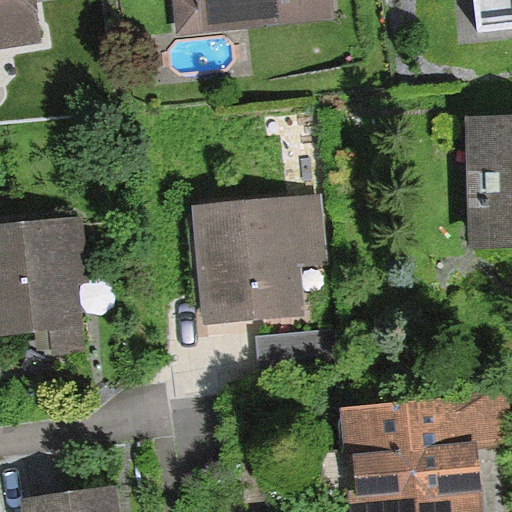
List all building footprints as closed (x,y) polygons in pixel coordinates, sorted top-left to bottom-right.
[(0,0),(0,54),(35,50),(26,0),(0,0)] [(174,0),(178,36),(327,24),(324,0),(174,0)] [(511,0),(471,0),(475,34),(511,30),(511,0)] [(511,131),(472,132),(475,251),(511,249),(511,131)] [(314,212),(197,222),(206,325),(300,317),(296,265),(319,263),(314,212)] [(78,225),(0,233),(0,338),(49,333),(52,363),(82,360),(74,287),(84,286),(78,225)] [(329,369),(325,331),(257,338),(261,376),(329,369)] [(501,395),(342,413),(353,511),(478,511),(472,451),(507,447),(501,395)] [(115,511),(113,495),(22,508),(22,511),(115,511)]
